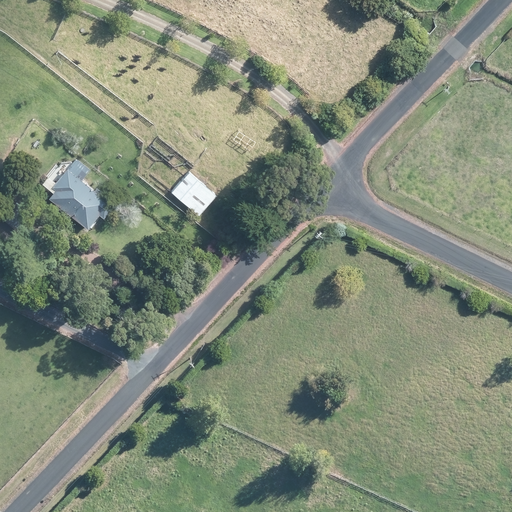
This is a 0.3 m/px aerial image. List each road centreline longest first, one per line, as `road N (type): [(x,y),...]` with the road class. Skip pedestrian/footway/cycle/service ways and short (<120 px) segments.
road 1 (unclassified): [(325,186),(15,511)]
road 2 (unclassified): [(503,0),(325,186)]
road 3 (unclassified): [(511,280),(325,186)]
